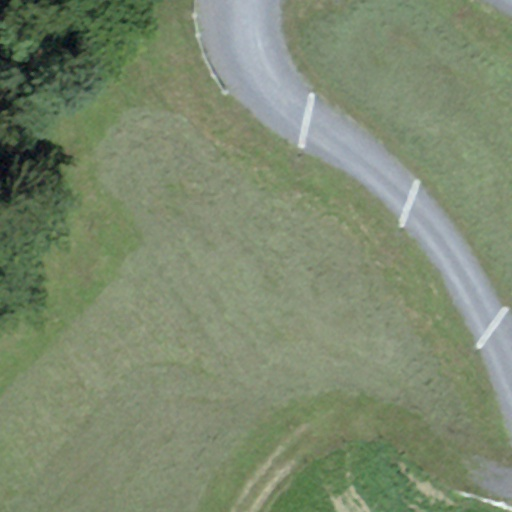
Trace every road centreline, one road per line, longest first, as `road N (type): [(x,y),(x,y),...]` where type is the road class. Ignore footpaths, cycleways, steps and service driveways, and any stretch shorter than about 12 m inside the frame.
road 1 (unclassified): [(240,0),(250,56),(270,86),(383,174),(444,241),(511,382)]
road 2 (track): [(511,485),(449,467),(367,419),(327,425),(290,451),(242,511)]
